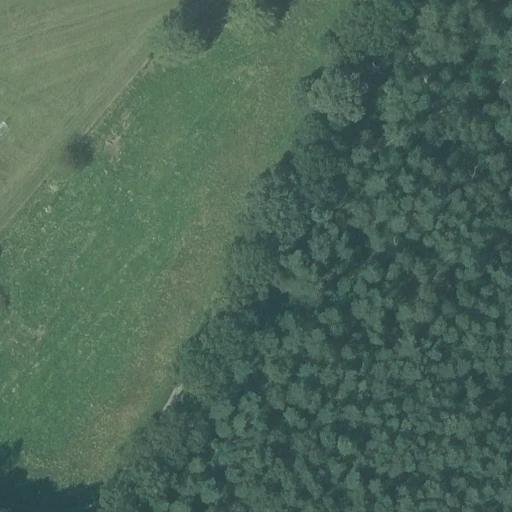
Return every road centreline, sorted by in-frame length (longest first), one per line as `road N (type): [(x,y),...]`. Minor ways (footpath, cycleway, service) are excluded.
road 1 (track): [(119,511),(360,25),(365,0)]
road 2 (track): [(511,226),(386,15),(366,7)]
